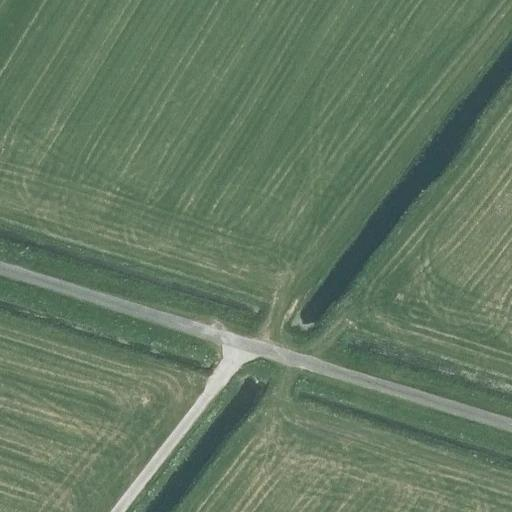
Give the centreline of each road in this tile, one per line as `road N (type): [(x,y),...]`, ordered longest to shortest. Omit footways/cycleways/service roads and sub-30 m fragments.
road 1 (track): [(0,268),(511,426)]
road 2 (track): [(116,511),(244,343)]
